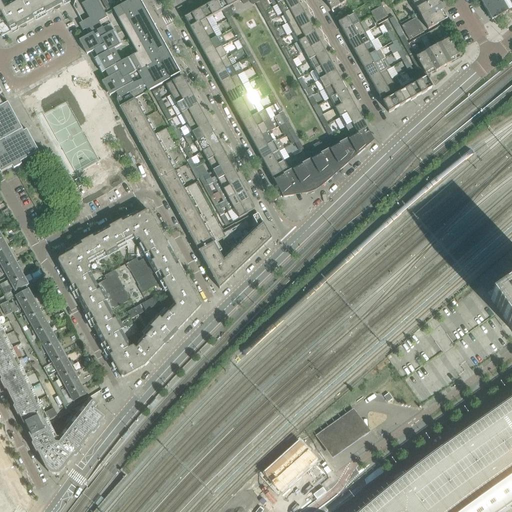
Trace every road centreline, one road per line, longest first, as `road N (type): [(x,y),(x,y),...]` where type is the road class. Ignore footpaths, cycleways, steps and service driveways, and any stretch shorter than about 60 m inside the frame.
road 1 (residential): [(134,406),(39,254),(152,190),(218,314)]
road 2 (residential): [(157,0),(291,244)]
road 3 (tertiary): [(511,367),(307,511)]
road 4 (tertiary): [(328,511),(511,383)]
road 5 (residential): [(395,145),(310,0)]
road 6 (residential): [(291,244),(395,145)]
road 7 (residential): [(395,145),(491,56)]
road 8 (residential): [(57,504),(134,406)]
road 9 (residential): [(134,406),(218,314)]
